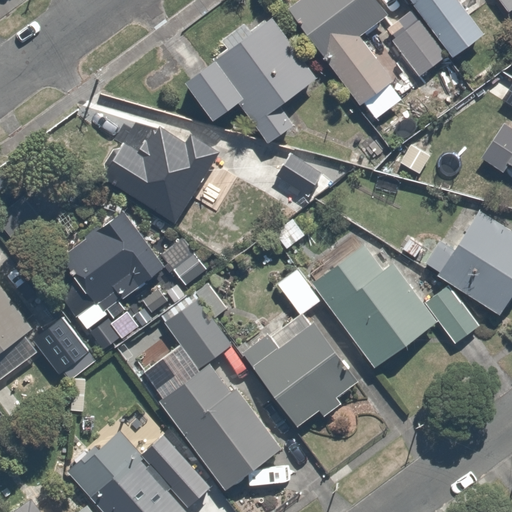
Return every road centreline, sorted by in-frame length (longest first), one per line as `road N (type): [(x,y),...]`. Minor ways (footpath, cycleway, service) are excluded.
road 1 (residential): [(400,511),(511,427)]
road 2 (residential): [(0,83),(111,0)]
